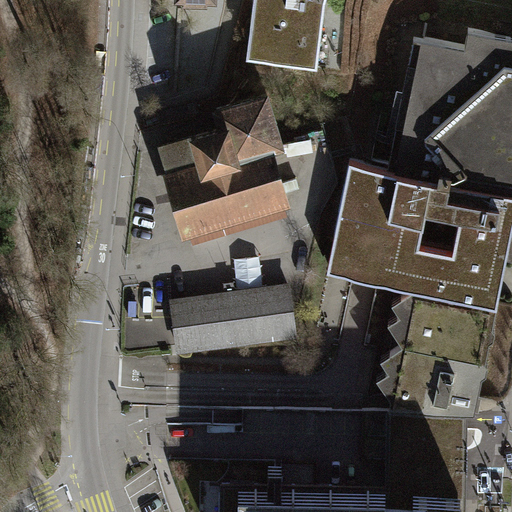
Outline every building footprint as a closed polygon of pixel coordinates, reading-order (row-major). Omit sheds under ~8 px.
[(250,0),(244,53),(274,56),(312,60),(319,0),(250,0)] [(346,158),(323,266),(330,268),(378,278),(410,284),(492,301),(501,259),(510,261),(511,249),(511,238),(511,236),(511,37),(464,28),(461,45),(410,34),(393,117),(401,126),(392,168),(362,161),(346,158)] [(262,93),(212,108),(218,127),(156,145),(181,228),(281,199),(268,155),(277,152),(275,143),(276,143),(262,93)] [(234,260),(236,286),(296,281),(294,255),(234,260)] [(284,284),(167,299),(174,349),(177,348),(290,333),(284,284)] [(492,301),(410,284),(397,293),(406,304),(393,312),(401,325),(398,341),(386,348),(394,360),(382,368),(389,380),(386,396),(386,397),(394,399),(391,410),(464,411),(470,411),(474,392),(492,301)] [(381,484),(216,482),(215,511),(461,511),(464,421),(464,411),(391,410),(382,410),(381,484)]
